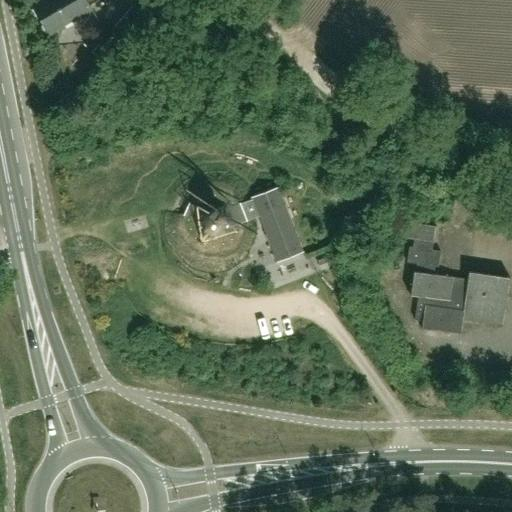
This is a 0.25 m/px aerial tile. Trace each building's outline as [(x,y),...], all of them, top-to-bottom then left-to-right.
[(44,0),(33,6),(50,36),(92,12),(89,7),(100,0),(44,0)] [(124,0),(125,0),(142,14),(153,0),(124,0)] [(127,34),(117,25),(112,30),(106,24),(96,36),(102,41),(92,53),(103,63),(127,34)] [(227,234),(229,230),(261,217),(278,261),(302,252),(277,190),(254,199),(254,200),(227,210),(226,209),(216,205),(214,205),(203,209),(202,210),(197,221),(197,223),(201,233),(202,235),(213,239),(215,239),(226,235),(227,234)] [(406,223),(403,239),(415,240),(414,248),(410,248),(408,264),(418,265),(416,273),(415,273),(411,296),(419,298),(416,321),(424,322),(422,330),(462,336),(464,320),(504,326),(511,279),(470,273),(469,281),(434,276),(435,268),(439,268),(442,252),(433,251),(434,243),(435,243),(437,227),(406,223)]
